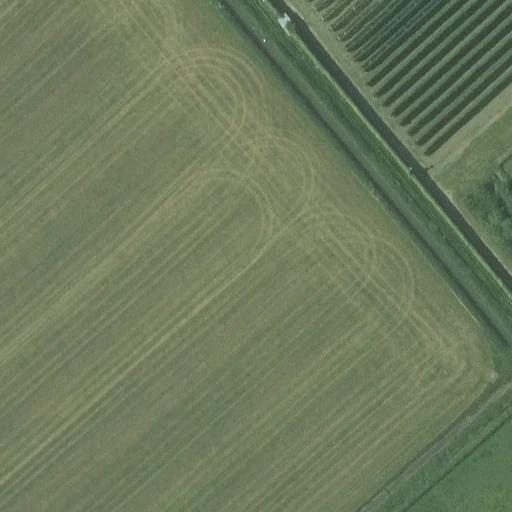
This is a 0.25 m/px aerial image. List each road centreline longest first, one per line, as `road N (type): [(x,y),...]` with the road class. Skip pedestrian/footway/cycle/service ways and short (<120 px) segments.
road 1 (track): [(365,511),(511,381)]
road 2 (track): [(511,282),(425,184)]
